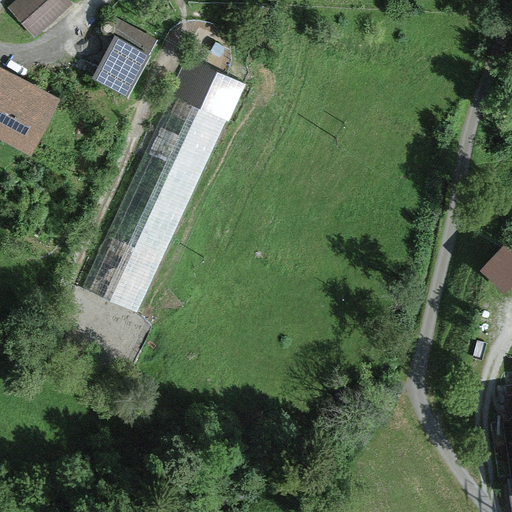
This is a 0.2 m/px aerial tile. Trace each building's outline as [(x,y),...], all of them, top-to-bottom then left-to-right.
[(79,4),(74,0),(22,0),(15,7),(42,37),(79,4)] [(150,49),(115,30),(92,73),(127,91),(150,49)] [(247,81),(186,53),(170,89),(230,117),(247,81)] [(61,92),(0,61),(0,134),(31,151),(61,92)] [(137,316),(230,117),(170,89),(77,288),(137,316)] [(511,282),(511,249),(504,242),(481,267),(505,290),(511,282)]
